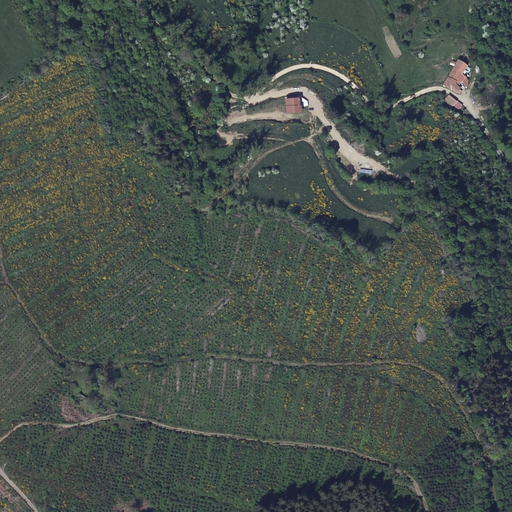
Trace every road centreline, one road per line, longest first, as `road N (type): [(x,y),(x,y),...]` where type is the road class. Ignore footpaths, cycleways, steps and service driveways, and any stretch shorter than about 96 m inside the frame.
road 1 (track): [(426,511),(400,470),(340,448),(115,414),(74,426),(26,423),(0,439)]
road 2 (unclassified): [(251,96),(308,65),(346,79),(382,109),(439,88),(464,100),(511,170)]
